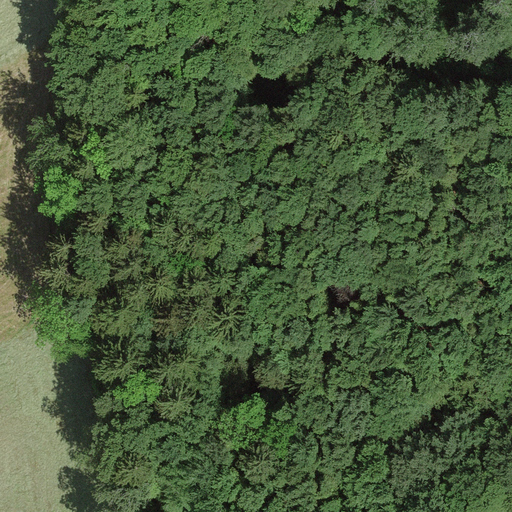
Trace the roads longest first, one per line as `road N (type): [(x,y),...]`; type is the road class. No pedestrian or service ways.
road 1 (track): [(113,0),(234,274),(254,364),(315,511)]
road 2 (track): [(114,5),(69,93),(44,204),(43,269)]
